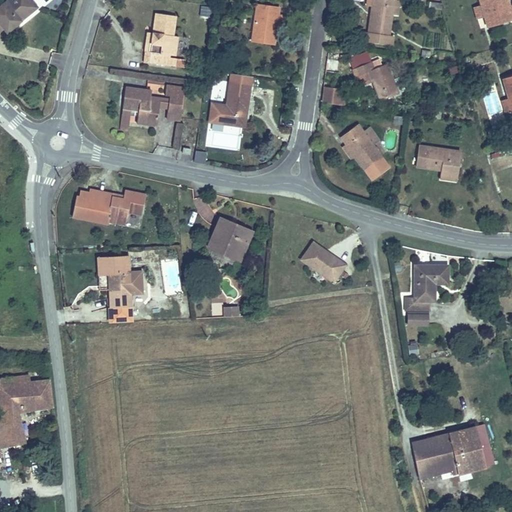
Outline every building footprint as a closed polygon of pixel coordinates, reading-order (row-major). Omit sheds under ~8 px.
[(12,0),(0,9),(0,35),(3,34),(5,34),(36,10),(28,0),(12,0)] [(390,48),(392,38),(389,38),(394,1),(389,0),(372,0),(370,16),(373,17),(372,22),(368,22),(366,35),(363,35),(363,43),(390,48)] [(480,0),(489,30),(511,23),(511,4),(511,5),(509,0),(480,0)] [(274,46),(278,10),(256,8),(253,43),(274,46)] [(147,52),(145,61),(173,66),(175,57),(169,56),(176,13),(153,10),(149,34),(144,33),(141,51),(147,52)] [(399,94),(385,66),(375,71),(371,63),(351,73),(361,91),(373,85),(382,103),(399,94)] [(136,106),(134,118),(155,121),(158,98),(146,96),(147,85),(124,82),(121,103),(136,106)] [(169,94),(166,113),(179,115),(183,85),(166,82),(165,93),(169,94)] [(244,132),(249,90),(228,88),(224,129),(244,132)] [(345,108),(347,92),(324,89),(322,105),(345,108)] [(180,148),(181,123),(170,122),(169,147),(180,148)] [(365,171),(384,159),(375,146),(380,142),(372,130),(366,133),(362,126),(343,139),(365,171)] [(450,171),(449,181),(459,183),(463,152),(420,147),(418,168),(450,171)] [(194,162),(204,163),(206,152),(195,151),(194,162)] [(139,215),(143,194),(122,190),(120,199),(110,197),(110,194),(87,190),(86,193),(84,203),(73,201),(70,217),(105,223),(105,221),(123,224),(125,213),(139,215)] [(84,203),(86,193),(77,191),(76,197),(74,196),(73,201),(84,203)] [(241,238),(247,239),(253,228),(221,214),(208,244),(234,254),(241,238)] [(330,277),(346,255),(316,234),(301,255),(330,277)] [(98,271),(107,270),(112,270),(113,287),(108,288),(109,305),(131,303),(131,295),(130,285),(130,272),(129,252),(97,254),(98,271)] [(446,278),(447,261),(414,260),(413,294),(403,294),(403,306),(406,306),(423,306),(425,306),(425,296),(432,297),(433,277),(446,278)] [(143,284),(130,285),(131,295),(143,294),(143,284)] [(238,312),(237,303),(224,304),(225,313),(238,312)] [(422,320),(423,306),(406,306),(405,319),(422,320)] [(416,348),(415,339),(407,340),(408,349),(416,348)] [(0,445),(25,443),(21,408),(50,405),(47,378),(29,381),(29,374),(0,377),(0,384),(4,418),(0,418),(0,445)] [(412,442),(420,478),(450,471),(452,475),(484,467),(476,429),(412,442)]
